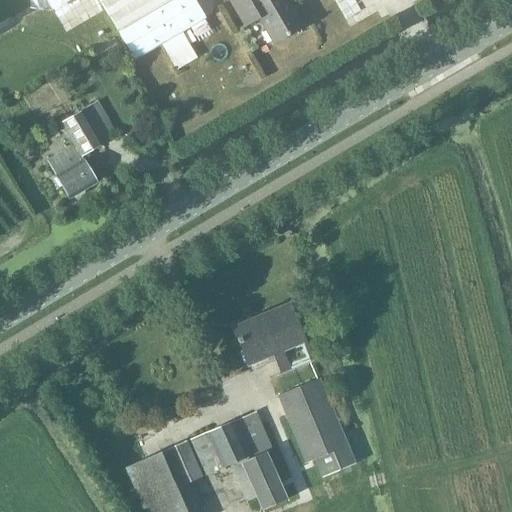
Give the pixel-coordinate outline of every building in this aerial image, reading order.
[(46,0),(53,11),(71,0),(99,0),(134,60),(161,45),(176,71),(197,59),(182,32),(205,19),(194,0),(46,0)] [(228,0),(245,27),(258,19),(273,45),(303,27),(287,0),(228,0)] [(82,158),(117,136),(97,102),(61,123),(74,146),(47,161),(70,199),(97,183),(82,158)] [(289,370),(312,360),(289,305),(233,328),(249,365),(281,351),(289,370)] [(306,463),(315,459),(323,478),(355,464),(320,379),(278,396),(306,463)] [(263,511),(287,501),(266,453),(272,450),(255,412),(234,422),(233,421),(191,440),(207,476),(240,461),(263,511)] [(164,452),(177,482),(175,483),(162,453),(126,469),(145,511),(200,511),(188,484),(203,478),(187,442),(164,452)]
